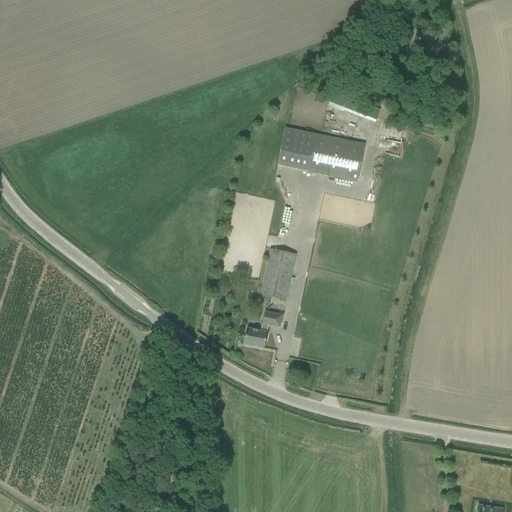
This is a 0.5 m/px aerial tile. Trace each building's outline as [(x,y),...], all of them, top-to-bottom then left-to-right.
[(330,107),(377,121),(381,107),(334,93),(330,107)] [(277,166),(357,183),(365,145),(285,128),(277,166)] [(373,369),(405,181),(396,179),(395,179),(375,176),(367,223),(363,222),(338,371),(350,373),(352,365),(373,369)] [(318,188),(289,350),(325,356),(350,207),(347,207),(349,194),(318,188)] [(270,250),(262,287),(260,287),(257,302),(269,304),(270,297),(285,300),(295,255),(270,250)] [(246,329),(245,335),(243,345),(264,349),(268,326),(279,328),(281,318),(282,316),(264,312),(262,324),(260,331),(246,329)]
